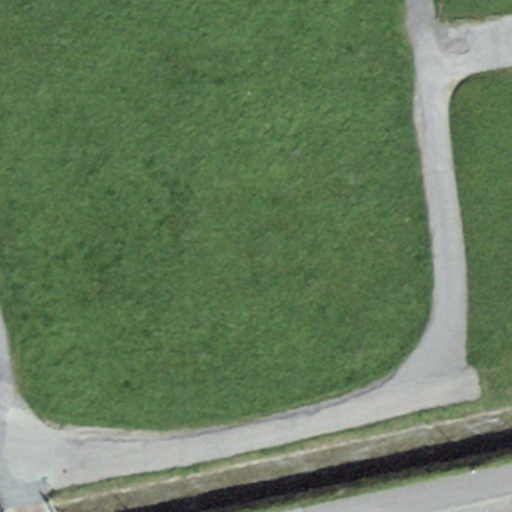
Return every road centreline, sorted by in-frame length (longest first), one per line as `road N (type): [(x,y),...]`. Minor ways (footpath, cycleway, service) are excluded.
road 1 (residential): [(511,50),(453,59),(435,87),(447,262),(442,333),(428,376),(395,408),(285,438),(15,476)]
road 2 (residential): [(511,485),(388,511)]
